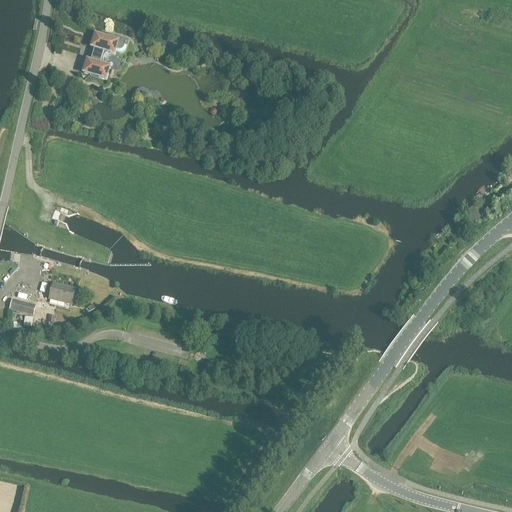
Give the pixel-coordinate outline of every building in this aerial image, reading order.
[(96,36),(92,49),(95,50),(91,62),(88,61),(84,75),(106,81),(110,67),(109,66),(108,66),(108,65),(107,64),(107,63),(106,62),(106,61),(107,60),(107,59),(107,58),(108,57),(109,57),(109,56),(110,56),(111,56),(112,56),(113,56),(113,55),(117,56),(119,52),(120,53),(121,53),(122,53),(123,53),(124,53),(125,53),(126,52),(127,51),(127,50),(128,50),(128,49),(128,48),(129,48),(131,42),(108,35),(106,39),(96,36)] [(167,51),(165,55),(173,58),(178,45),(160,39),(157,48),(167,51)] [(178,51),(193,56),(194,51),(179,46),(178,51)] [(71,306),(76,290),(54,285),(50,300),(71,306)] [(34,316),(36,306),(13,300),(11,310),(34,316)] [(26,316),(25,327),(33,327),(34,317),(26,316)]
